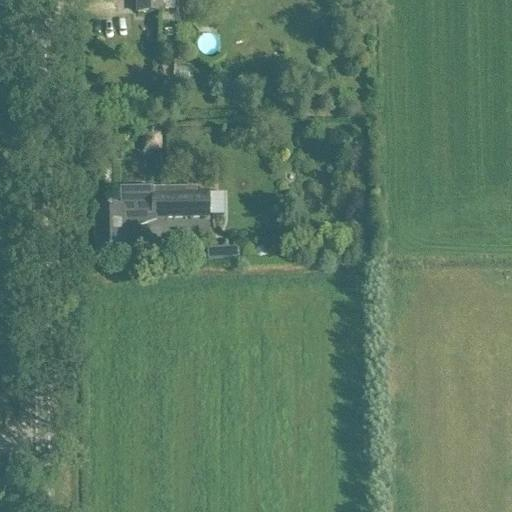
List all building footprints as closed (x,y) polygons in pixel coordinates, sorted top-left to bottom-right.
[(137,0),(137,13),(161,13),(161,11),(161,0),(137,0)] [(160,134),(142,134),(142,149),(160,149),(160,134)] [(120,209),(95,209),(96,253),(120,253),(120,244),(135,244),(135,227),(154,221),(154,220),(154,216),(150,216),(150,197),(152,197),(152,189),(152,188),(120,189),(120,209)] [(209,219),(208,190),(195,191),(195,188),(152,189),(152,197),(150,197),(150,216),(154,216),(154,220),(209,219)] [(238,247),(206,249),(207,263),(239,261),(238,247)]
